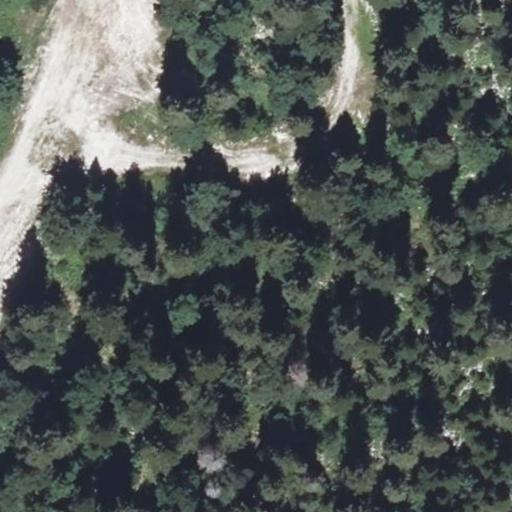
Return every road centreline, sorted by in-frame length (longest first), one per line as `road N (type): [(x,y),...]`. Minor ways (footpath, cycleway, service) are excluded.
road 1 (track): [(0,200),(18,192),(155,200),(273,189),(337,159),(380,99),(380,0)]
road 2 (track): [(65,0),(36,97),(0,173)]
